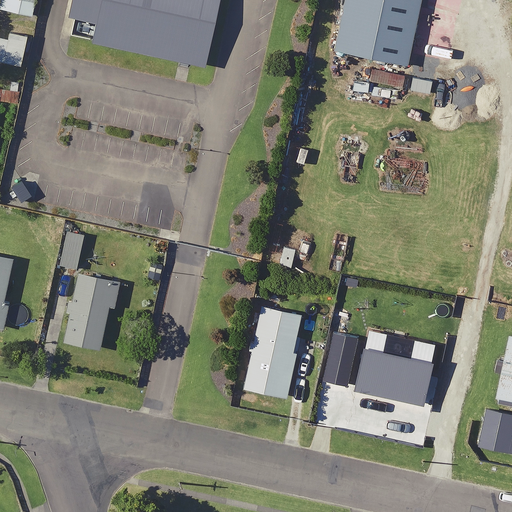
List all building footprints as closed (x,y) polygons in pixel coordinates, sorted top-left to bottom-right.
[(0,0),(0,8),(28,14),(30,0),(0,0)] [(59,0),(49,44),(183,76),(200,0),(59,0)] [(395,0),(323,0),(311,62),(380,76),(395,0)] [(21,35),(0,31),(0,60),(17,63),(21,35)] [(23,187),(1,182),(0,185),(0,202),(19,207),(23,187)] [(79,234),(61,230),(53,262),(71,267),(79,234)] [(115,281),(73,273),(61,340),(96,347),(104,305),(110,306),(115,281)] [(296,312),(255,303),(238,386),(282,395),(291,351),(287,351),(296,312)]
